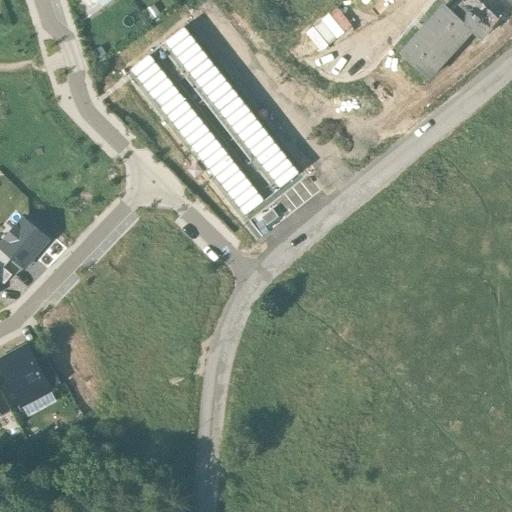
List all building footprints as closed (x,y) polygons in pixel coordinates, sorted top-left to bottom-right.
[(97,0),(83,0),(91,9),(100,3),(97,0)] [(434,78),(477,31),(486,39),(511,10),(511,0),(465,0),(459,7),(450,0),(448,0),(403,51),(434,78)] [(280,189),(300,173),(184,29),(164,44),(280,189)] [(244,215),(264,200),(148,56),(128,71),(244,215)] [(314,86),(269,135),(300,162),(344,113),(314,86)] [(7,239),(0,247),(0,250),(10,258),(23,269),(48,239),(24,219),(15,229),(14,228),(5,237),(7,239)] [(10,258),(0,250),(0,266),(2,267),(10,258)] [(0,281),(3,285),(11,276),(2,267),(0,266),(0,281)] [(28,347),(0,361),(0,366),(23,411),(53,396),(51,392),(35,361),(28,347)] [(44,356),(35,361),(51,392),(59,388),(44,356)]
